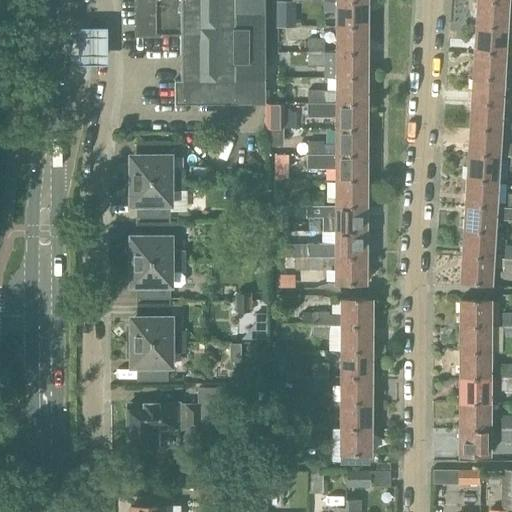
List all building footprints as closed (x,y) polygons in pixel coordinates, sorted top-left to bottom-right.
[(174,81),(174,104),(263,105),(262,0),(137,0),(137,36),(180,35),(180,81),(174,81)] [(366,1),(336,1),(336,27),(366,27),(366,1)] [(475,26),(505,28),(507,3),(477,1),(475,26)] [(295,2),(276,2),(275,28),(295,28),(295,2)] [(474,52),(504,54),(505,28),(475,26),(474,52)] [(366,27),(336,27),(336,53),(366,53),(366,27)] [(82,29),(68,29),(67,68),(78,68),(78,66),(83,66),(97,66),(98,30),(82,29)] [(289,53),(308,53),(323,52),(323,40),(308,40),(308,42),(289,42),(289,53)] [(308,53),(307,64),(307,65),(323,65),(323,52),(308,53)] [(472,77),(502,79),(504,54),(474,52),(472,77)] [(336,53),(336,78),(366,78),(366,53),(336,53)] [(471,103),(501,105),(502,79),(472,77),(471,103)] [(336,78),(335,104),(366,104),(366,78),(336,78)] [(307,91),(307,104),(323,104),(323,91),(307,91)] [(471,103),(469,128),(499,130),(501,105),(471,103)] [(323,104),(307,104),(307,117),(323,117),(323,104)] [(335,129),(366,129),(366,104),(335,104),(323,104),(323,117),(335,117),(335,129)] [(282,129),(283,108),(265,108),(265,128),(282,129)] [(468,154),(498,156),(499,130),(469,128),(468,154)] [(335,129),(335,155),(365,155),(366,129),(335,129)] [(126,165),(126,182),(182,182),(182,171),(169,171),(169,155),(168,155),(168,142),(136,142),(136,155),(129,156),(129,165),(126,165)] [(307,142),(307,154),(323,154),(323,142),(307,142)] [(365,181),(365,155),(335,155),(323,155),(323,154),(307,154),(307,161),(308,169),(335,169),(335,181),(365,181)] [(498,156),(468,154),(466,179),(496,181),(498,156)] [(466,179),(465,205),(495,207),(496,181),(466,179)] [(335,181),(335,206),(365,207),(365,181),(335,181)] [(182,182),(126,182),(126,195),(129,195),(129,205),(136,205),(136,218),(168,218),(168,205),(169,205),(169,189),(182,189),(182,182)] [(307,194),(307,206),(323,206),(323,194),(307,194)] [(247,200),(245,217),(263,219),(265,202),(247,200)] [(288,231),(288,205),(275,205),(275,231),(288,231)] [(495,207),(465,205),(463,231),(493,232),(494,220),(507,221),(511,220),(511,208),(507,208),(495,207)] [(323,206),(307,206),(307,219),(323,219),(323,206)] [(335,206),(335,232),(365,232),(365,207),(335,206)] [(126,246),(126,259),(183,259),(183,251),(169,251),(169,236),(168,236),(168,223),(136,223),(136,236),(129,236),(129,246),(126,246)] [(463,231),(462,257),(492,258),(493,232),(463,231)] [(323,258),(335,258),(365,259),(365,232),(335,232),(335,245),(307,245),(307,256),(307,257),(323,257),(323,258)] [(307,256),(294,256),(294,268),(307,268),(307,270),(323,270),(323,258),(323,257),(307,257),(307,256)] [(492,258),(462,257),(460,283),(490,285),(492,258)] [(365,259),(335,258),(335,284),(365,285),(365,259)] [(183,259),(126,259),(127,276),(129,276),(129,280),(135,280),(135,286),(137,286),(137,299),(168,299),(168,285),(169,285),(169,270),(183,270),(183,259)] [(511,259),(504,259),(503,272),(511,272),(511,259)] [(234,293),(234,313),(250,313),(250,293),(234,293)] [(340,326),(370,326),(371,300),(340,300),(340,326)] [(459,301),(459,327),(490,327),(490,301),(459,301)] [(127,327),(127,342),(183,342),(183,333),(170,332),(170,317),(168,317),(168,304),(137,304),(137,317),(129,317),(130,327),(127,327)] [(312,313),(311,326),(328,326),(328,313),(312,313)] [(511,313),(501,314),(501,327),(511,326),(511,313)] [(328,326),(311,326),(311,338),(327,339),(328,326)] [(340,326),(340,351),(370,351),(370,326),(340,326)] [(511,326),(501,327),(501,339),(511,339),(511,326)] [(459,353),(489,353),(490,327),(459,327),(459,353)] [(183,342),(127,342),(127,357),(130,357),(130,367),(137,366),(137,380),(166,380),(166,366),(170,366),(170,351),(183,351),(183,342)] [(370,351),(340,351),(340,377),(370,377),(370,351)] [(459,353),(459,378),(489,379),(489,353),(459,353)] [(311,364),(311,377),(327,377),(327,364),(311,364)] [(511,365),(502,365),(501,378),(511,378),(511,365)] [(327,377),(311,377),(311,390),(327,390),(327,377)] [(340,377),(339,403),(370,403),(370,377),(340,377)] [(458,404),(489,404),(489,379),(459,378),(458,404)] [(511,390),(511,378),(501,378),(501,391),(511,390)] [(199,387),(199,405),(185,405),(177,405),(127,405),(127,448),(130,448),(131,449),(133,450),(134,451),(135,452),(137,452),(138,452),(140,451),(141,450),(142,449),(143,448),(156,448),(156,429),(177,429),(185,429),(226,429),(225,387),(199,387)] [(339,403),(339,428),(369,429),(370,403),(339,403)] [(458,404),(458,429),(489,429),(489,404),(458,404)] [(311,428),(327,428),(327,416),(311,416),(311,428)] [(511,416),(501,416),(501,429),(511,428),(511,416)] [(327,428),(311,428),(311,441),(327,441),(327,428)] [(369,429),(339,428),(339,455),(369,455),(369,429)] [(511,428),(501,429),(501,442),(511,441),(511,428)] [(489,429),(458,429),(458,455),(489,455),(489,429)] [(500,509),(511,509),(511,468),(501,469),(500,509)] [(346,471),(345,487),(369,486),(369,470),(346,471)] [(477,470),(458,470),(458,484),(478,484),(477,470)] [(268,490),(281,490),(281,471),(268,471),(268,490)] [(321,474),(308,474),(308,494),(321,494),(321,474)] [(199,489),(198,502),(221,503),(221,489),(199,489)] [(360,511),(361,500),(345,500),(345,508),(345,511),(360,511)]
